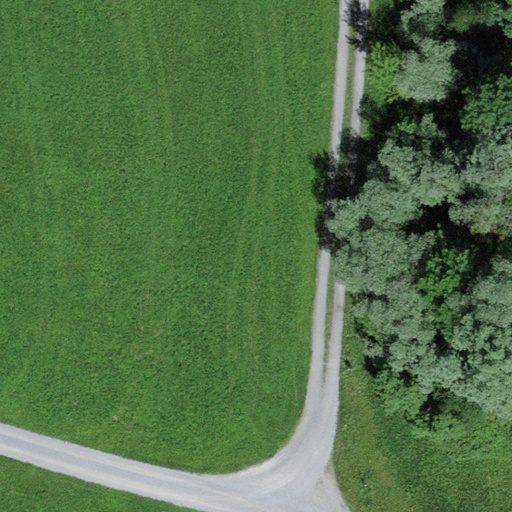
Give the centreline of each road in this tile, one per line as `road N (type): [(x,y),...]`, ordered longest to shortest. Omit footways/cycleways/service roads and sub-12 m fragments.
road 1 (track): [(184,496),(352,412),(368,0)]
road 2 (track): [(0,435),(220,511)]
